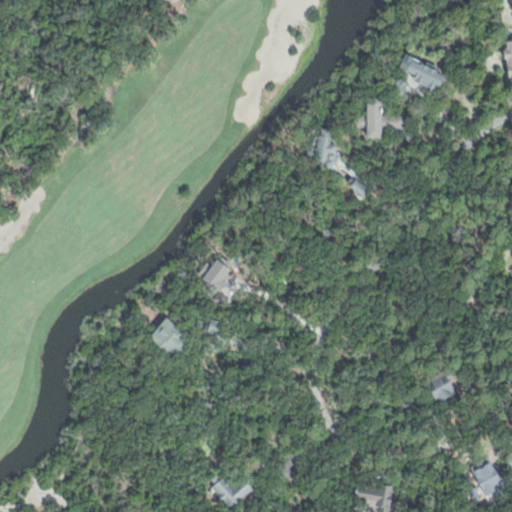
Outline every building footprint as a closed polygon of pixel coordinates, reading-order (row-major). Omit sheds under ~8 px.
[(406,50),(449,70),(439,92),(416,81),(418,75),(398,67),(406,50)] [(398,74),(411,89),(402,98),(388,83),(398,74)] [(366,97),(382,97),(382,115),(405,114),(404,130),(380,130),(380,137),(366,137),(366,131),(354,130),(354,114),(366,115),(366,97)] [(320,127),(331,127),(330,145),(338,146),(336,172),(307,170),(309,146),(319,147),(320,127)] [(351,176),(368,188),(361,197),(344,185),(351,176)] [(208,315),(223,321),(217,339),(201,333),(208,315)] [(165,316),(184,333),(179,338),(186,344),(173,358),(147,335),(165,316)] [(425,384),(442,372),(457,395),(440,406),(425,384)] [(242,475),(255,489),(232,511),(228,511),(201,485),(218,469),(233,484),(242,475)] [(377,480),(395,484),(387,511),(375,511),(351,506),(356,488),(374,492),(377,480)]
